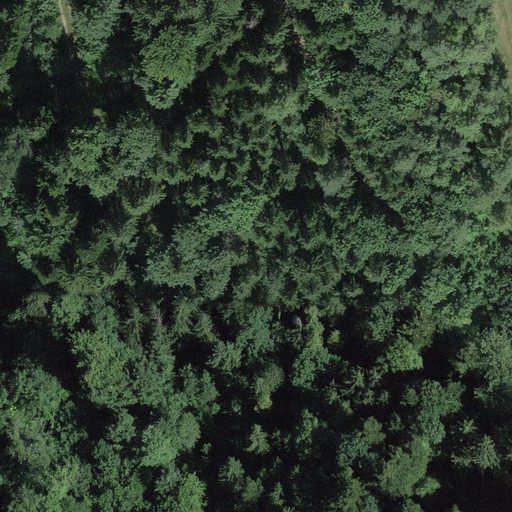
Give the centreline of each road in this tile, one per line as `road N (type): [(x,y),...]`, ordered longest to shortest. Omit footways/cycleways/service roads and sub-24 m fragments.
road 1 (track): [(66,0),(87,98),(114,164),(154,243),(282,406),(303,445),(318,511)]
road 2 (track): [(282,0),(353,158),(458,316),(511,377)]
